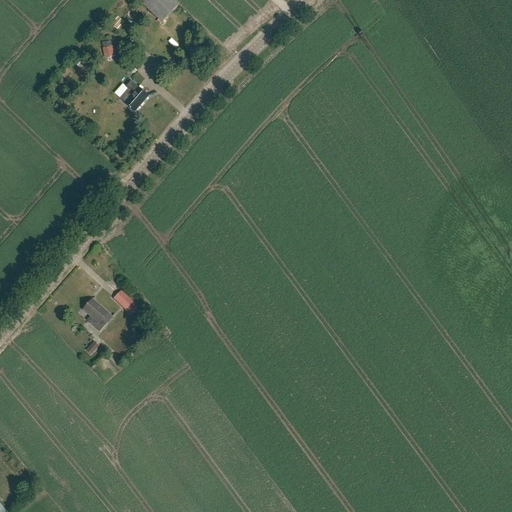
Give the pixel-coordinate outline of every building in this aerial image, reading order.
[(179,5),(173,0),(139,0),(139,1),(162,23),(179,5)] [(116,47),(106,47),(106,58),(116,57),(116,47)] [(149,97),(132,82),(119,97),(125,103),(136,112),(149,97)] [(145,315),(121,291),(114,298),(138,322),(145,315)] [(112,317),(93,300),(84,310),(91,317),(87,321),(99,332),(112,317)] [(91,354),(97,357),(100,351),(94,348),(91,354)]
